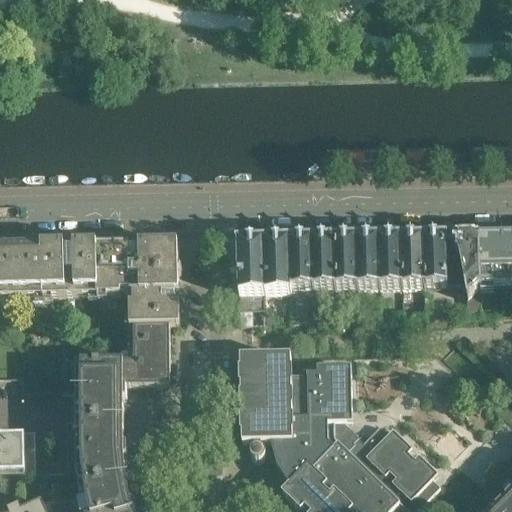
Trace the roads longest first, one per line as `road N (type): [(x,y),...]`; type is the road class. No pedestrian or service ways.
road 1 (residential): [(148,511),(152,475),(215,390),(213,207)]
road 2 (secondary): [(213,207),(511,201)]
road 3 (secondary): [(0,211),(213,207)]
